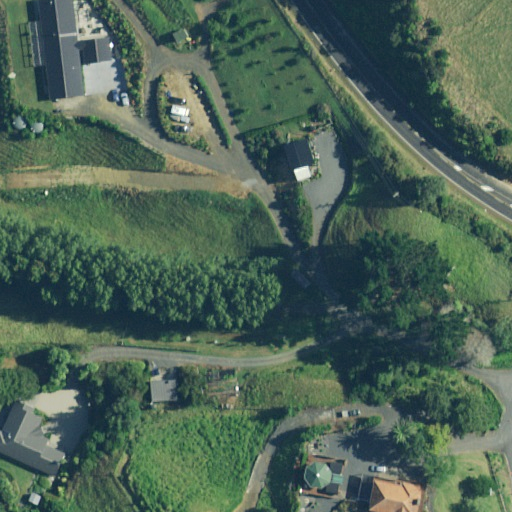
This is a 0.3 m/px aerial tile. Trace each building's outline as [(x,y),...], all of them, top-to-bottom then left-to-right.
[(109,37),(76,42),(70,0),(39,0),(53,102),(83,98),(77,48),(89,46),(91,63),(112,60),(109,37)] [(189,37),(185,28),(172,34),(177,43),(189,37)] [(186,92),(185,83),(166,85),(166,93),(186,92)] [(322,144),(319,133),(306,135),(308,147),(322,144)] [(318,174),(340,170),(338,160),(347,158),(344,144),(313,150),(318,174)] [(178,400),(176,369),(152,370),(154,401),(178,400)] [(44,413),(18,401),(0,438),(0,451),(54,476),(65,454),(45,445),(47,440),(34,434),(44,413)] [(386,463),(375,459),(372,469),(383,473),(386,463)] [(368,462),(359,461),(357,483),(367,483),(368,462)] [(418,511),(424,487),(402,482),(401,486),(378,480),(371,510),(380,511),(418,511)]
